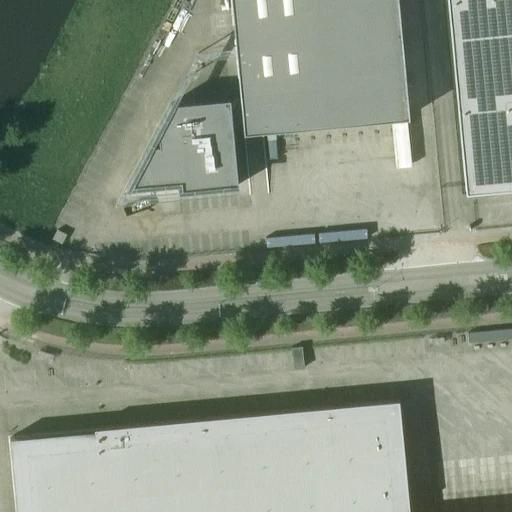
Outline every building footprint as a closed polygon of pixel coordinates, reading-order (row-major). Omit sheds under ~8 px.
[(410,117),(398,0),(231,0),(241,104),(231,105),(230,98),(171,103),(154,136),(159,135),(159,144),(149,145),(127,188),(129,189),(131,189),(161,186),(161,189),(171,188),(171,185),(178,184),(179,191),(239,186),(233,128),(243,127),(244,132),(410,117)] [(511,0),(447,0),(466,191),(511,187),(511,0)] [(62,244),(67,235),(58,230),(53,239),(62,244)] [(305,367),(303,347),(303,346),(292,348),(294,369),(305,367)] [(407,511),(397,402),(10,438),(16,511),(407,511)]
